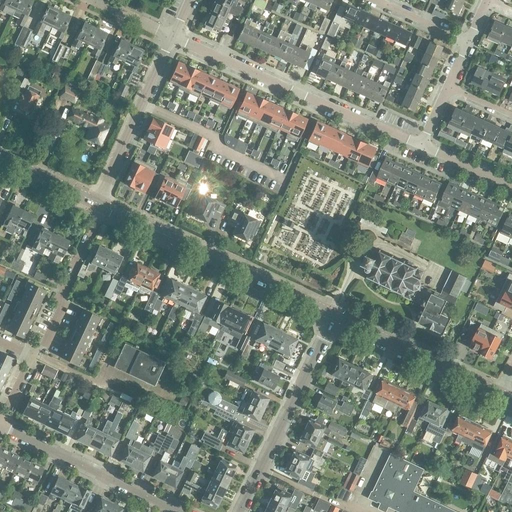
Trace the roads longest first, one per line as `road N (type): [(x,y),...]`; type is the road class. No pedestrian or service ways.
road 1 (residential): [(421,145),(174,37)]
road 2 (tertiary): [(333,315),(98,204)]
road 3 (residential): [(238,511),(333,315)]
road 4 (residential): [(0,425),(179,511)]
road 5 (tertiary): [(499,396),(333,315)]
road 6 (residential): [(98,204),(174,37)]
